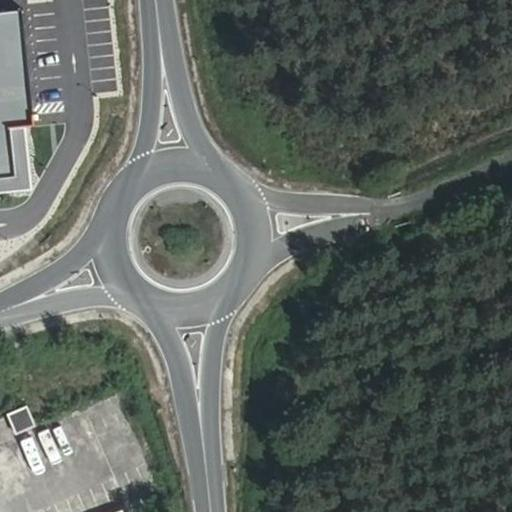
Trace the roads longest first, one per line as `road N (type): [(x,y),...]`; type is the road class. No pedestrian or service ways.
road 1 (secondary): [(207,485),(207,377),(226,290)]
road 2 (secondary): [(153,301),(196,410),(207,485)]
road 3 (secondary): [(156,7),(156,103),(134,184)]
road 4 (secondary): [(213,173),(177,102),(156,7)]
road 5 (unclassified): [(511,163),(412,206),(344,216)]
